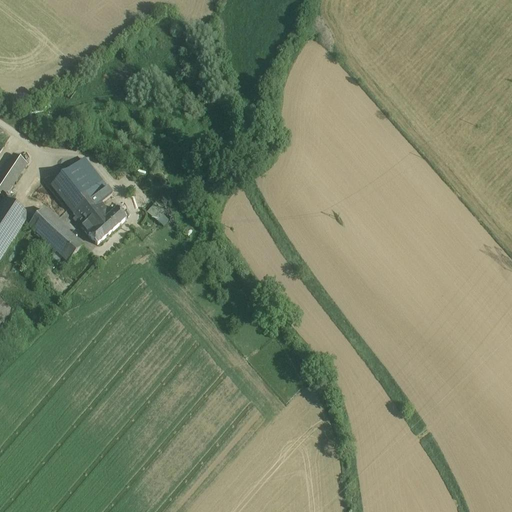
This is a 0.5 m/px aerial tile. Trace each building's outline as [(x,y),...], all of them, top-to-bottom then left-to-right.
[(13,156),(0,176),(0,197),(4,201),(4,200),(27,165),(13,156)] [(102,184),(84,160),(51,187),(84,228),(105,210),(91,193),(102,184)] [(30,218),(4,200),(4,201),(0,206),(0,262),(24,225),(68,265),(84,248),(44,211),(34,223),(29,219),(30,218)] [(173,217),(156,203),(147,213),(164,227),(173,217)] [(84,228),(81,229),(97,247),(126,221),(117,212),(111,217),(105,210),(84,228)] [(4,282),(0,289),(0,294),(25,309),(30,301),(34,304),(41,293),(12,276),(8,284),(4,282)] [(0,327),(7,318),(9,312),(5,311),(0,306),(0,327)]
